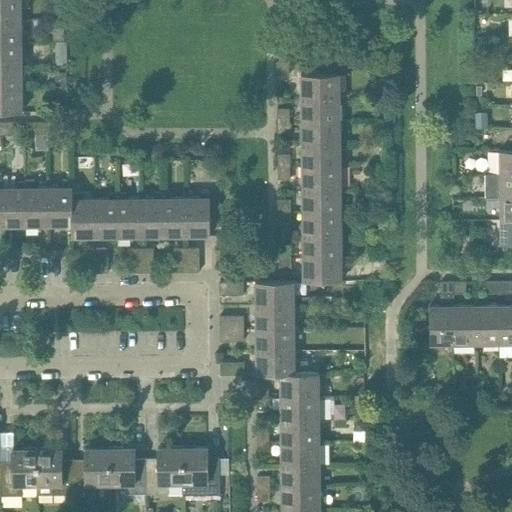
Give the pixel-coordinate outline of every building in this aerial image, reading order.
[(0,0),(0,20),(22,20),(21,0),(0,0)] [(0,20),(0,43),(22,43),(22,20),(0,20)] [(22,43),(0,43),(0,66),(22,66),(22,43)] [(477,50),(475,50),(476,60),(477,60),(488,60),(488,59),(488,50),(477,50)] [(279,61),(289,61),(289,52),(279,52),(279,61)] [(289,61),(279,61),(277,61),(277,75),(289,75),(289,61)] [(22,66),(0,66),(0,88),(23,89),(22,66)] [(301,74),(301,97),(339,96),(339,73),(301,74)] [(23,89),(0,88),(0,111),(23,112),(23,89)] [(301,97),(301,120),(339,119),(339,96),(301,97)] [(277,108),(277,120),(289,120),(289,108),(277,108)] [(489,114),(478,114),(478,128),(489,128),(489,114)] [(301,120),(302,143),(340,142),(339,119),(301,120)] [(290,133),(289,120),(277,120),(278,133),(290,133)] [(14,122),(2,122),(2,134),(15,134),(14,122)] [(47,122),(35,122),(35,134),(47,134),(47,122)] [(60,122),(47,122),(47,134),(60,133),(60,122)] [(302,143),(302,166),(340,165),(340,142),(302,143)] [(511,150),(500,151),(500,174),(511,173),(511,150)] [(278,153),(278,166),(290,166),(290,153),(278,153)] [(302,166),(302,189),(340,188),(340,165),(302,166)] [(290,179),(290,166),(278,166),(278,179),(290,179)] [(511,173),(500,174),(485,174),(485,198),(500,197),(511,197),(511,173)] [(61,187),(48,187),(49,225),(71,225),(71,192),(71,180),(61,181),(61,187)] [(16,187),(3,187),(3,225),(26,225),(25,181),(15,181),(16,187)] [(26,225),(49,225),(48,187),(33,187),(33,181),(25,181),(26,225)] [(302,189),(302,212),(340,211),(340,188),(302,189)] [(153,198),(139,198),(140,236),(163,236),(162,191),(153,191),(153,198)] [(171,191),(162,191),(163,236),(186,235),(185,197),(171,197),(171,191)] [(199,197),(185,197),(186,235),(209,235),(209,191),(199,191),(199,197)] [(71,192),(71,225),(71,237),(94,236),(94,198),(80,198),(80,192),(71,192)] [(94,236),(117,236),(117,192),(108,192),(108,198),(94,198),(94,236)] [(125,192),(117,192),(117,236),(140,236),(139,198),(126,198),(125,192)] [(511,197),(500,197),(501,220),(511,219),(511,197)] [(278,199),(278,212),(290,212),(290,199),(278,199)] [(302,235),(341,234),(340,211),(302,212),(302,235)] [(290,224),(290,212),(278,212),(278,224),(290,224)] [(511,219),(501,220),(501,244),(511,243),(511,219)] [(302,235),(303,258),(341,257),(341,234),(302,235)] [(279,245),(279,258),(291,258),(291,245),(279,245)] [(199,247),(187,248),(186,248),(186,272),(199,272),(199,247)] [(128,272),(141,272),(141,248),(128,248),(128,272)] [(153,248),(141,248),(141,272),(153,272),(153,248)] [(174,272),(186,272),(186,248),(173,248),(174,272)] [(95,273),(95,249),(82,249),(83,273),(95,273)] [(95,273),(108,273),(108,249),(95,249),(95,273)] [(303,281),(341,281),(341,257),(303,258),(303,281)] [(291,270),(291,258),(279,258),(279,270),(291,270)] [(219,281),(219,294),(243,294),(243,281),(219,281)] [(255,281),(255,304),(294,304),(293,281),(255,281)] [(466,281),(453,282),(453,294),(466,294),(466,281)] [(499,281),(486,281),(486,293),(499,293),(499,281)] [(511,281),(499,281),(499,293),(511,293),(511,281)] [(430,305),(430,344),(454,344),(453,305),(453,294),(453,282),(440,282),(441,305),(430,305)] [(256,327),(294,327),(294,304),(255,304),(256,327)] [(511,304),(499,305),(499,343),(511,343),(511,304)] [(476,305),(453,305),(454,344),(477,343),(476,305)] [(477,343),(499,343),(499,305),(476,305),(477,343)] [(219,315),(220,327),(244,327),(243,315),(219,315)] [(244,340),(244,327),(220,327),(220,341),(244,340)] [(256,327),(256,351),(294,351),(294,327),(256,327)] [(256,351),(256,374),(280,374),(295,374),(294,351),(256,351)] [(220,375),(244,374),(244,361),(220,362),(220,375)] [(280,374),(280,396),(319,396),(319,374),(295,374),(280,374)] [(256,384),(256,396),(268,396),(268,384),(256,384)] [(268,409),(268,396),(256,396),(256,409),(268,409)] [(319,419),(319,396),(280,396),(281,419),(319,419)] [(281,419),(281,442),(319,442),(319,419),(281,419)] [(257,429),(257,442),(269,442),(269,429),(257,429)] [(269,455),(269,442),(257,442),(257,455),(269,455)] [(319,465),(319,442),(281,442),(281,465),(319,465)] [(168,483),(183,483),(183,447),(158,447),(158,458),(146,458),(147,494),(168,493),(168,483)] [(207,447),(183,447),(183,483),(183,493),(198,493),(220,493),(219,457),(207,457),(207,447)] [(85,459),(73,459),(74,495),(95,494),(95,484),(110,484),(110,448),(85,448),(85,459)] [(134,448),(110,448),(110,484),(125,484),(125,494),(147,494),(146,458),(134,458),(134,448)] [(1,467),(1,495),(23,495),(22,485),(37,485),(37,449),(12,449),(12,460),(1,460),(1,467)] [(62,449),(37,449),(37,485),(52,484),(52,495),(74,495),(73,459),(62,459),(62,449)] [(281,465),(281,488),(320,488),(319,465),(281,465)] [(257,475),(257,488),(269,488),(269,475),(257,475)] [(270,500),(269,488),(257,488),(258,501),(270,500)] [(320,511),(320,488),(281,488),(282,511),(320,511)]
